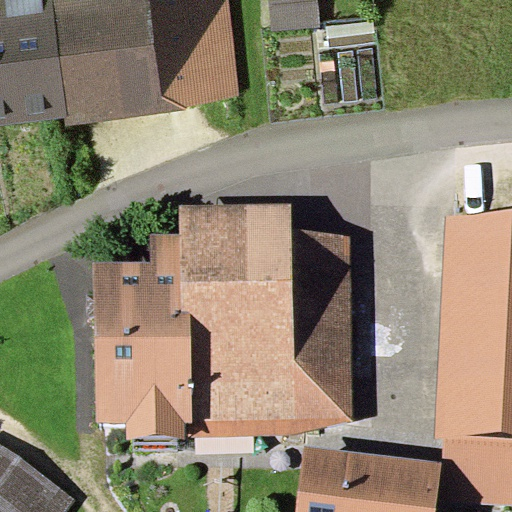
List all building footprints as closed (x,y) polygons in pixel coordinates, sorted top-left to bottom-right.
[(0,0),(0,108),(241,94),(235,0),(0,0)] [(511,219),(446,217),(435,439),(446,439),(511,442),(511,219)] [(115,299),(114,434),(364,435),(365,268),(310,268),(310,247),(213,247),(213,268),(169,267),(169,300),(115,299)] [(511,504),(511,442),(446,439),(442,462),(438,500),(511,504)] [(0,511),(67,511),(78,497),(0,442),(0,511)] [(306,445),(297,511),(436,511),(438,500),(442,462),(306,445)]
